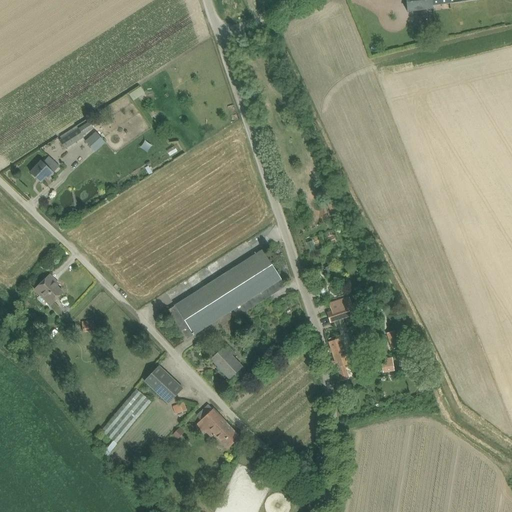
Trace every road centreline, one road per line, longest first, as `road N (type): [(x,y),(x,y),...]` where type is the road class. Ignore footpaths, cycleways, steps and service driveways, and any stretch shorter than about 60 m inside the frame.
road 1 (unclassified): [(329,508),(335,467),(321,352),(220,41)]
road 2 (unclassified): [(329,508),(0,178)]
